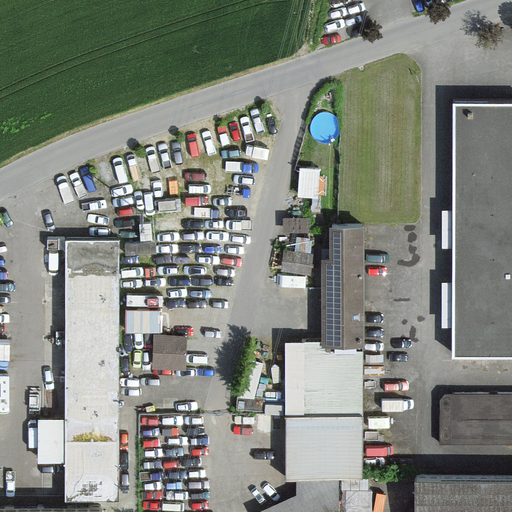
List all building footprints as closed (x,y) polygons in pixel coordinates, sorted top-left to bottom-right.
[(452,353),(511,353),(511,94),(453,94),(452,353)] [(288,412),(366,411),(365,220),(332,221),(332,255),(323,255),(323,291),(323,337),(288,337),(288,412)] [(121,511),(119,239),(63,240),(65,473),(84,473),(84,502),(106,502),(105,511),(121,511)] [(186,363),(187,330),(154,329),(153,362),(186,363)] [(511,439),(511,390),(440,391),(440,440),(511,439)] [(253,511),(340,511),(340,480),(365,481),(366,411),(288,412),(286,412),(286,431),(286,481),(296,481),(297,490),(253,511)] [(511,511),(511,477),(416,476),(415,511),(511,511)] [(84,502),(0,501),(0,511),(105,511),(106,502),(84,502)]
